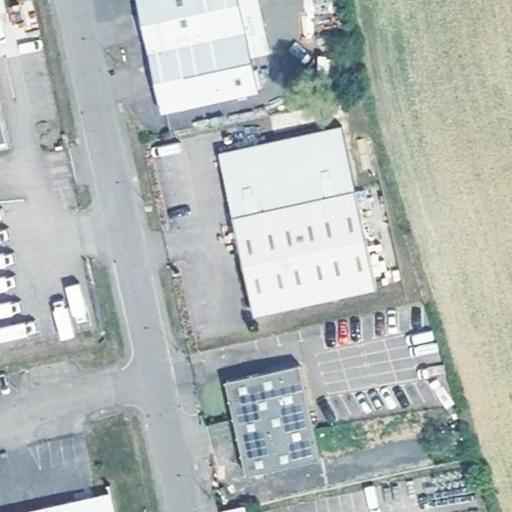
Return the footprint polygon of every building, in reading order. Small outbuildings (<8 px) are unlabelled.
[(0,7),(10,6),(8,0),(0,0),(0,144),(10,142),(0,99),(0,7)] [(240,0),(135,0),(141,22),(160,111),(259,90),(252,55),(240,0)] [(258,0),(240,0),(252,55),(269,52),(258,0)] [(377,289),(343,126),(220,153),(254,315),(377,289)] [(321,458),(301,363),(228,380),(248,474),(321,458)] [(110,483),(73,491),(74,500),(112,492),(110,483)] [(60,502),(13,511),(115,511),(112,492),(74,500),(73,491),(64,493),(58,494),(60,502)] [(0,506),(0,511),(13,511),(60,502),(58,494),(0,506)]
